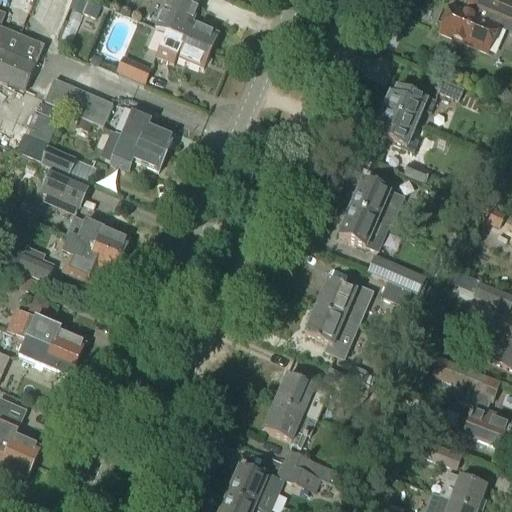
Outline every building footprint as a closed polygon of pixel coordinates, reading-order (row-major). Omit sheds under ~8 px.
[(74,0),(70,11),(81,16),(85,5),(74,0)] [(217,38),(191,26),(199,8),(180,0),(168,0),(154,32),(165,37),(166,36),(191,48),(190,51),(198,55),(200,51),(210,55),(217,38)] [(467,15),(451,8),(439,36),(489,56),(500,29),(511,33),(511,4),(501,0),(470,0),(468,6),(470,7),(467,15)] [(82,16),(94,21),(99,10),(86,5),(82,16)] [(0,32),(0,29),(5,17),(0,14),(0,85),(24,95),(42,49),(0,32)] [(198,55),(190,51),(191,48),(166,36),(165,37),(156,60),(173,68),(176,61),(203,72),(210,55),(200,51),(198,55)] [(98,61),(93,59),(89,67),(97,70),(99,65),(98,61)] [(144,87),(150,73),(123,61),(117,75),(144,87)] [(63,113),(72,91),(53,83),(44,105),(63,113)] [(443,85),(438,96),(459,105),(463,93),(443,85)] [(103,131),(112,108),(72,91),(63,113),(67,115),(66,115),(92,126),(103,131)] [(414,100),(397,93),(394,100),(390,98),(384,113),(416,127),(422,113),(430,116),(435,105),(415,97),(414,100)] [(58,125),(62,116),(40,107),(36,115),(58,125)] [(126,131),(122,140),(165,158),(172,141),(148,131),(152,119),(135,111),(126,131)] [(412,156),(417,145),(409,142),(416,127),(384,113),(377,129),(381,130),(377,138),(394,145),(393,148),(412,156)] [(88,135),(92,126),(66,115),(65,119),(77,124),(74,129),(88,135)] [(48,149),(57,126),(34,116),(24,139),(48,149)] [(122,140),(110,168),(127,175),(132,164),(158,175),(165,158),(122,140)] [(67,179),(75,162),(48,150),(40,168),(67,179)] [(481,157),(470,183),(488,190),(499,164),(481,157)] [(425,188),(430,176),(408,167),(403,179),(425,188)] [(78,213),(88,191),(50,173),(39,196),(78,213)] [(430,176),(425,188),(437,194),(442,181),(430,176)] [(362,185),(350,212),(377,224),(383,227),(389,229),(391,230),(403,202),(362,185)] [(475,209),(440,195),(434,207),(432,212),(468,226),(475,209)] [(377,257),(389,229),(383,227),(377,224),(350,212),(338,240),(377,257)] [(67,239),(70,240),(73,242),(77,244),(121,263),(128,244),(74,221),(67,239)] [(511,243),(511,224),(504,221),(498,237),(511,243)] [(114,279),(121,263),(77,244),(73,242),(70,240),(62,257),(69,260),(62,276),(90,288),(97,272),(114,279)] [(14,253),(8,268),(46,285),(53,270),(14,253)] [(418,299),(426,282),(374,259),(367,276),(387,285),(418,299)] [(22,278),(17,289),(28,294),(33,283),(22,278)] [(351,294),(328,284),(316,311),(343,323),(359,329),(372,297),(353,289),(351,294)] [(416,317),(423,301),(418,299),(387,285),(380,301),(416,317)] [(511,300),(479,287),(474,300),(498,309),(484,341),(495,346),(487,364),(511,373),(511,315),(508,314),(511,305),(511,300)] [(49,306),(35,299),(28,314),(43,320),(49,306)] [(344,364),(359,329),(343,323),(316,311),(304,339),(328,349),(325,356),(344,364)] [(70,341),(58,336),(59,333),(30,320),(21,341),(25,343),(77,365),(84,348),(82,346),(84,342),(72,337),(70,341)] [(69,382),(77,365),(25,343),(18,361),(69,382)] [(0,381),(9,361),(0,356),(0,381)] [(486,416),(491,403),(492,403),(498,387),(446,366),(441,364),(435,380),(462,391),(457,404),(474,411),(464,438),(501,453),(511,426),(486,416)] [(361,385),(365,375),(351,369),(347,379),(361,385)] [(355,398),(361,385),(347,379),(329,372),(323,384),(355,398)] [(302,419),(314,391),(287,379),(275,407),(302,419)] [(302,419),(275,407),(263,434),(290,445),(289,448),(301,453),(306,440),(309,441),(317,425),(302,419)] [(34,464),(40,451),(14,440),(18,430),(0,422),(0,452),(14,458),(13,461),(22,465),(24,459),(34,464)] [(386,429),(381,440),(392,445),(397,434),(386,429)] [(460,460),(431,449),(426,462),(455,473),(460,460)] [(14,458),(0,452),(0,474),(25,485),(34,464),(24,459),(22,465),(13,461),(14,458)] [(320,482),(324,471),(289,455),(284,467),(320,482)] [(314,494),(320,482),(284,467),(279,478),(314,494)] [(254,479),(239,472),(227,499),(254,511),(253,511),(255,511),(269,511),(276,497),(277,497),(282,488),(272,484),(273,481),(256,474),(254,479)] [(376,493),(382,479),(371,475),(365,488),(376,493)] [(448,476),(439,499),(471,511),(476,511),(485,491),(459,481),(448,476)] [(344,492),(341,497),(345,507),(350,509),(355,497),(344,492)] [(253,511),(254,511),(227,499),(221,511),(253,511)] [(438,501),(432,499),(427,511),(471,511),(439,499),(438,501)]
